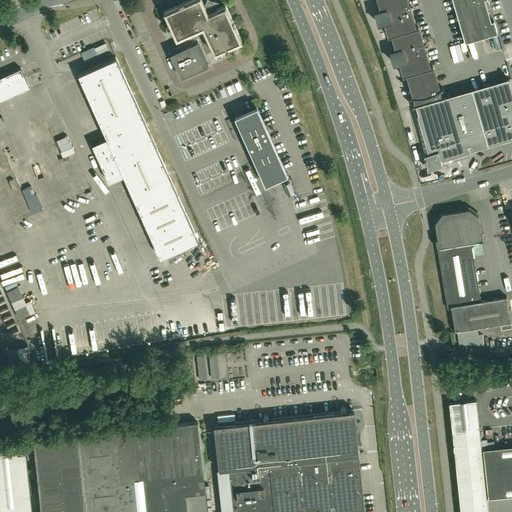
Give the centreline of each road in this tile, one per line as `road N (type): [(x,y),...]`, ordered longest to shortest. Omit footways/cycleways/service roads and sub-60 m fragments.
road 1 (primary): [(431,511),(388,208)]
road 2 (primary): [(366,215),(392,348),(409,511)]
road 3 (primary): [(292,0),(351,152),(366,215)]
road 4 (primary): [(388,208),(314,0)]
road 5 (unclassified): [(388,208),(511,172)]
